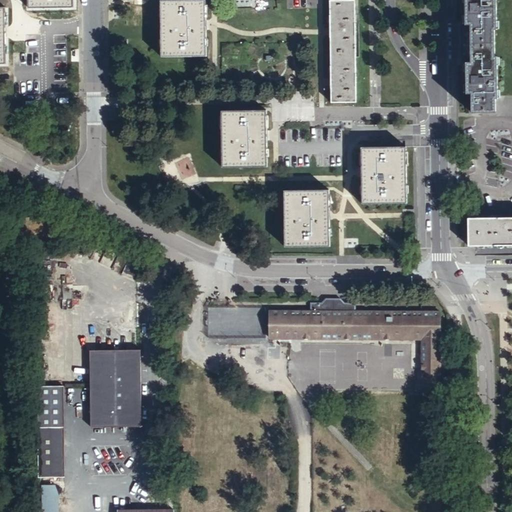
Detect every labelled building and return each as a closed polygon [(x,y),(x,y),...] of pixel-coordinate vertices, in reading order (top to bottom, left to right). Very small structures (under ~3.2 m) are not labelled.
[(472,94),(473,114),(496,113),(496,100),(499,100),(498,57),(496,58),(495,31),(497,31),(497,0),(465,0),(466,7),(462,7),(463,83),(467,83),(467,94),(472,94)] [(158,58),(202,57),(202,3),(158,2),(158,58)] [(356,103),(355,2),(330,2),(331,103),(356,103)] [(223,168),(266,168),(266,111),(222,112),(223,168)] [(363,204),(407,203),(406,148),(362,148),(363,204)] [(286,247),(330,246),(330,191),(285,192),(286,247)] [(471,247),(511,247),(511,220),(470,221),(471,247)] [(424,392),(442,391),(441,313),(355,313),(356,305),(345,304),(341,300),(326,300),(322,304),(312,304),(312,313),(270,313),(270,340),(423,339),(424,392)] [(89,427),(140,427),(141,349),(90,349),(89,427)] [(27,386),(28,476),(60,476),(59,385),(27,386)]
